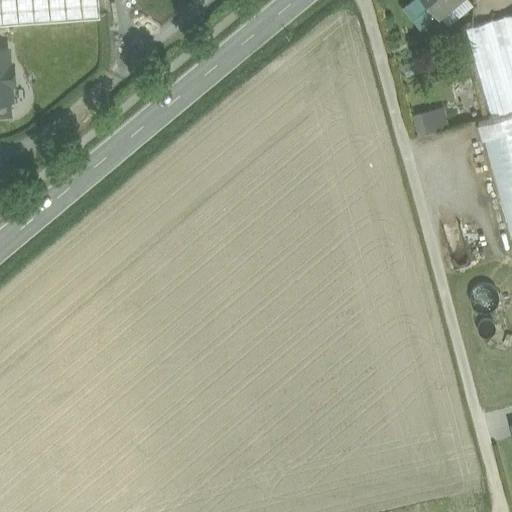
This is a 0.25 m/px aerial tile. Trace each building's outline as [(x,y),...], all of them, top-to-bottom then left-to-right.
[(0,0),(0,20),(80,15),(78,0),(0,0)] [(427,0),(438,13),(439,13),(448,24),(473,3),(469,0),(427,0)] [(511,45),(504,16),(466,27),(491,118),(511,111),(511,45)] [(0,106),(13,106),(12,91),(14,91),(13,74),(20,74),(19,56),(12,57),(11,41),(0,41),(0,106)] [(432,109),(412,114),(417,134),(437,129),(432,109)] [(511,111),(491,118),(477,122),(482,138),(483,138),(511,238),(511,111)]
